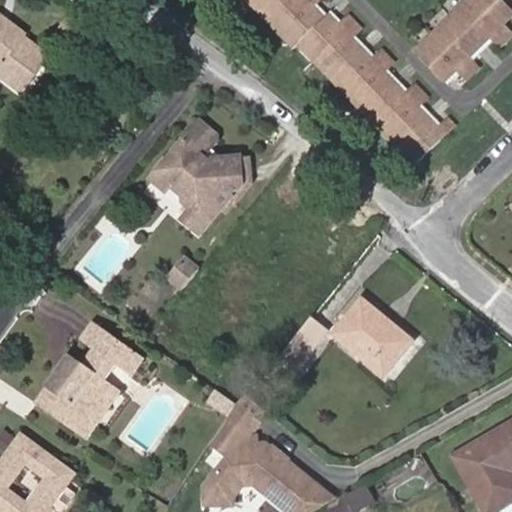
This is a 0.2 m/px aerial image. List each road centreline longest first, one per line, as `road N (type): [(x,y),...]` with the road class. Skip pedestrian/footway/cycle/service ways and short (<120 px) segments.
road 1 (residential): [(116,0),(288,122),(423,235)]
road 2 (residential): [(511,153),(423,235)]
